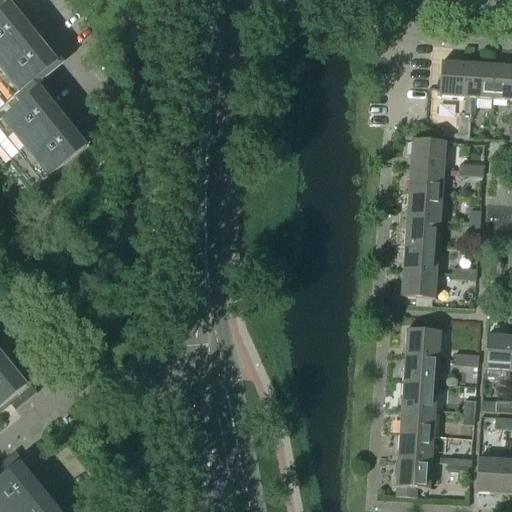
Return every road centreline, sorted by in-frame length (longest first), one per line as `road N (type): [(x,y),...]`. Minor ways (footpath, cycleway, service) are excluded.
road 1 (tertiary): [(209,326),(206,96)]
road 2 (residential): [(0,446),(88,373),(198,374)]
road 3 (tertiary): [(256,511),(229,373)]
road 4 (tertiary): [(198,374),(217,511)]
road 5 (residential): [(392,134),(399,0)]
